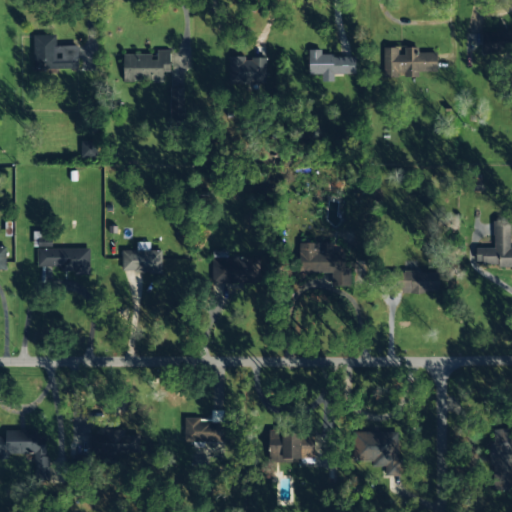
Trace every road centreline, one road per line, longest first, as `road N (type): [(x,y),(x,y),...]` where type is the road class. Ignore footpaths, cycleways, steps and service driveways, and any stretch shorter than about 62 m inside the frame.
road 1 (residential): [(511,363),(0,361)]
road 2 (residential): [(442,511),(442,363)]
